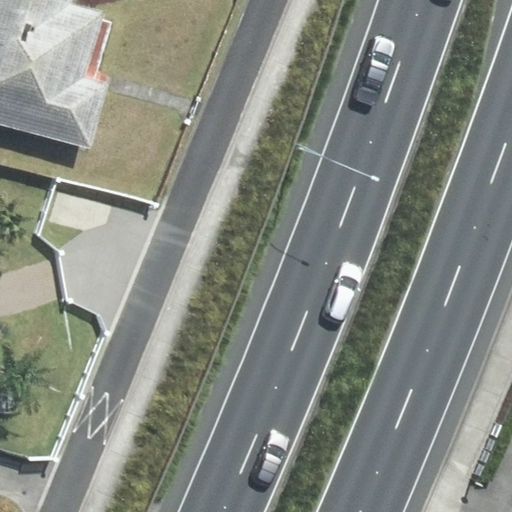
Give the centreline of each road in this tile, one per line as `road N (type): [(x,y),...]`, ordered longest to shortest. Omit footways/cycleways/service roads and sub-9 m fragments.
road 1 (primary): [(211,511),(415,0)]
road 2 (primary): [(511,126),(359,511)]
